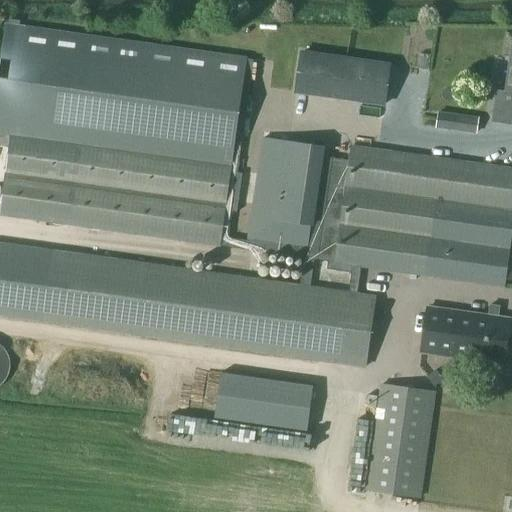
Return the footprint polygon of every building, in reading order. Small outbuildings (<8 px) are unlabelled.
[(243,35),(243,24),(224,23),(224,35),(243,35)] [(0,217),(220,249),(231,166),(245,59),(5,25),(0,57),(0,135),(10,137),(0,206),(0,217)] [(429,63),(430,38),(403,37),(402,62),(429,63)] [(296,95),(385,107),(390,67),(302,55),(296,95)] [(511,58),(507,95),(497,93),(493,122),(511,124),(511,58)] [(478,119),(437,113),(435,130),(476,135),(478,119)] [(314,229),(325,148),(262,139),(247,245),(308,253),(312,228),(314,229)] [(511,169),(351,147),(345,190),(333,264),(425,279),(506,291),(508,273),(511,242),(511,169)] [(365,370),(375,297),(52,251),(0,244),(0,317),(42,324),(365,370)] [(504,366),(510,321),(510,320),(498,318),(499,308),(490,307),(488,317),(428,309),(422,355),(504,366)] [(319,382),(218,369),(216,385),(231,387),(229,399),(273,405),(270,422),(306,427),(309,404),(316,405),(319,382)] [(380,384),(365,491),(421,501),(436,393),(380,384)]
